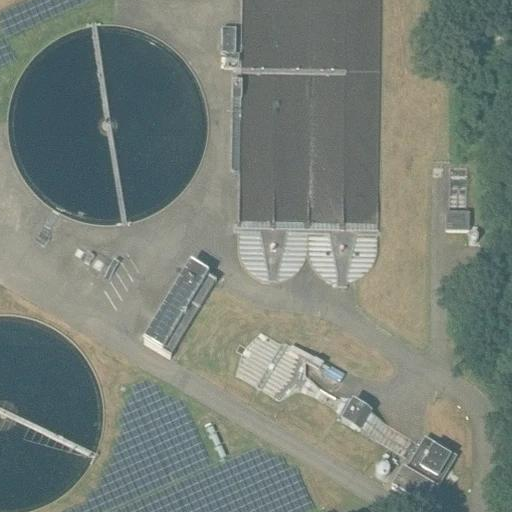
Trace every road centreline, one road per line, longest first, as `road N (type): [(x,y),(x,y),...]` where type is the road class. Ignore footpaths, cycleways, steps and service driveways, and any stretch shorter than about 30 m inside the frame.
road 1 (unknown): [(438,116),(429,374)]
road 2 (unknown): [(429,374),(458,397),(471,423),(472,511)]
road 3 (unknown): [(300,294),(429,374)]
